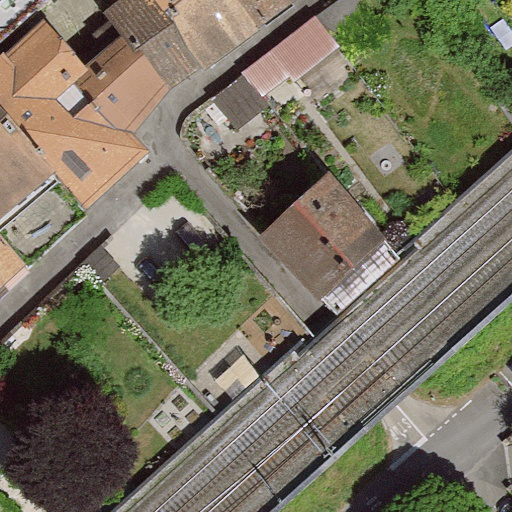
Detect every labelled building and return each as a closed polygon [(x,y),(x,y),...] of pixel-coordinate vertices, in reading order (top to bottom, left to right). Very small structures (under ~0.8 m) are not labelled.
[(71,0),(44,0),(55,14),(71,0)] [(169,101),(201,79),(145,0),(127,0),(103,21),(122,48),(169,101)] [(145,0),(201,79),(257,41),(228,0),(145,0)] [(228,0),(257,41),(298,12),(287,0),(228,0)] [(339,47),(316,16),(271,50),(291,76),(294,81),(339,47)] [(0,123),(82,224),(148,156),(134,144),(72,74),(73,66),(46,43),(50,39),(42,30),(0,67),(0,123)] [(152,97),(169,101),(122,48),(101,37),(91,33),(82,37),(93,48),(72,74),(134,144),(152,97)] [(291,76),(271,50),(242,73),(243,74),(263,99),(291,76)] [(263,99),(243,74),(211,99),(237,132),(269,106),(263,99)] [(87,229),(82,224),(0,123),(0,255),(27,287),(87,229)] [(266,238),(337,316),(402,258),(331,180),(266,238)] [(0,310),(27,287),(0,255),(0,310)]
